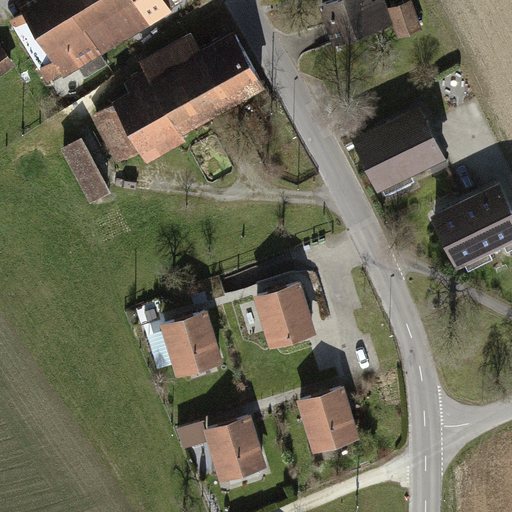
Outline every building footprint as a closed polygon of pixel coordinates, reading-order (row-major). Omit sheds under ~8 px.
[(41,0),(27,9),(63,69),(77,61),(86,76),(107,63),(101,48),(170,6),(165,0),(41,0)] [(337,41),(391,22),(383,1),(372,5),(370,0),(332,0),(323,3),(337,41)] [(410,0),(391,7),(401,34),(420,27),(410,0)] [(122,157),(262,80),(237,35),(191,60),(181,40),(153,56),(144,63),(147,70),(128,81),(134,92),(97,112),(122,157)] [(0,42),(0,73),(15,62),(0,42)] [(447,162),(421,108),(357,138),(379,183),(381,183),(386,193),(415,180),(410,169),(429,159),(433,169),(447,162)] [(64,146),(92,197),(109,188),(81,137),(64,146)] [(37,150),(14,162),(21,175),(44,164),(37,150)] [(511,247),(511,210),(499,184),(436,215),(458,260),(463,257),(469,269),(493,257),(487,245),(503,238),(508,249),(511,247)] [(258,294),(272,339),(313,327),(299,281),(258,294)] [(176,359),(179,368),(219,355),(205,310),(165,323),(167,328),(149,334),(159,365),(176,359)] [(302,398),(315,444),(356,431),(342,386),(302,398)] [(249,414),(208,427),(222,472),(229,470),(232,481),(260,471),(257,462),(263,459),(249,414)] [(185,445),(206,438),(201,419),(179,426),(185,445)]
